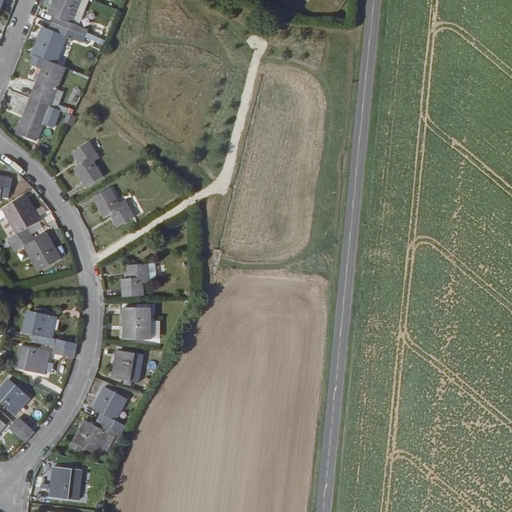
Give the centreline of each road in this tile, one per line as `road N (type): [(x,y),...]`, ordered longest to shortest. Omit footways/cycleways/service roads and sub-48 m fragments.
road 1 (secondary): [(322,511),(373,0)]
road 2 (residential): [(8,477),(73,401),(93,346),(94,285),(76,223),(46,182),(0,145)]
road 3 (track): [(87,261),(216,185),(255,43),(187,0)]
